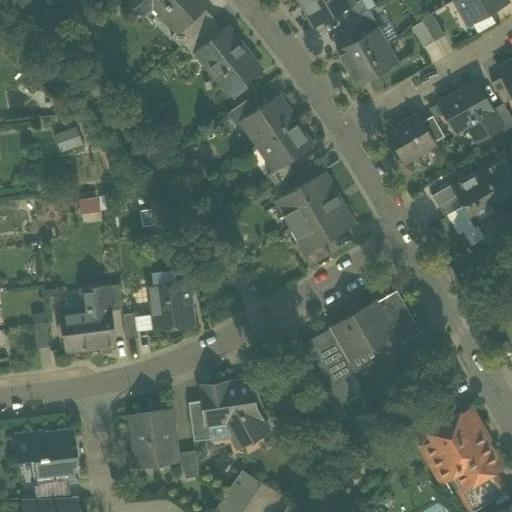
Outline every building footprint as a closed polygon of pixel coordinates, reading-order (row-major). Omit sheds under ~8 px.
[(177,31),(202,8),(204,7),(198,0),(128,0),(142,14),(152,4),(157,0),(159,0),(166,7),(160,12),(177,31)] [(157,0),(152,4),(160,12),(166,7),(159,0),(157,0)] [(351,4),(348,0),(304,0),(301,2),(315,26),(341,11),(351,5),(351,4)] [(341,11),(347,22),(367,10),(361,0),(358,0),(351,4),(351,5),(341,11)] [(505,0),(457,0),(471,23),(490,12),(507,2),(505,0)] [(179,46),(183,43),(212,19),(202,8),(177,31),(171,36),(179,46)] [(377,26),(367,10),(347,22),(356,38),(377,26)] [(496,22),(490,12),(471,23),(477,33),(496,22)] [(421,19),(422,21),(434,41),(444,35),(431,13),(421,19)] [(221,30),(212,19),(183,43),(192,54),(195,52),(195,51),(221,30)] [(423,47),(434,41),(422,21),(412,27),(423,47)] [(215,77),(230,95),(262,69),(260,67),(258,69),(245,53),(244,53),(234,41),(237,39),(226,25),(221,30),(195,51),(195,52),(196,53),(200,49),(213,65),(215,63),(222,71),(215,77)] [(336,50),(346,68),(388,44),(378,26),(377,26),(356,38),(336,50)] [(260,67),(237,39),(234,41),(244,53),(245,53),(258,69),(260,67)] [(398,62),(388,44),(346,68),(356,86),(398,62)] [(196,53),(215,77),(222,71),(215,63),(213,65),(200,49),(196,53)] [(511,59),(497,68),(501,75),(511,94),(511,59)] [(490,81),(503,103),(511,97),(511,94),(501,75),(490,81)] [(468,125),(477,140),(500,127),(501,126),(491,110),(475,82),(439,103),(455,132),(468,125)] [(300,132),(293,122),(285,110),(287,109),(278,94),(254,110),(241,119),(241,121),(242,121),(243,120),(250,130),(249,131),(258,145),(267,158),(268,157),(275,167),(274,168),(274,169),(275,170),(288,162),(312,146),(302,131),(300,132)] [(227,113),(235,125),(241,121),(241,119),(254,110),(247,99),(227,113)] [(511,125),(511,118),(503,103),(491,110),(501,126),(500,127),(503,131),(511,125)] [(285,110),(293,122),(295,120),(287,109),(285,110)] [(387,132),(404,162),(435,144),(434,142),(422,121),(418,114),(387,132)] [(422,121),(434,142),(444,136),(432,116),(422,121)] [(242,121),(249,131),(250,130),(243,120),(242,121)] [(302,131),(295,120),(293,122),(300,132),(302,131)] [(53,133),(60,151),(83,142),(76,124),(53,133)] [(479,168),(498,200),(511,191),(511,181),(509,176),(511,174),(511,149),(479,168)] [(268,157),(267,158),(274,168),(275,167),(268,157)] [(267,173),(275,185),(286,179),(295,173),(288,162),(275,170),(274,169),(267,173)] [(503,209),(500,204),(498,200),(479,168),(452,183),(458,194),(464,204),(476,224),(503,209)] [(305,253),(323,243),(354,225),(323,171),(292,189),(274,200),(290,227),(305,253)] [(511,174),(509,176),(511,181),(511,191),(498,200),(500,204),(511,196),(511,174)] [(292,189),(286,179),(275,185),(265,191),(272,202),(274,200),(292,189)] [(433,194),(439,205),(458,194),(452,183),(433,194)] [(464,204),(458,194),(439,205),(445,216),(464,204)] [(99,210),(98,195),(78,196),(79,211),(99,210)] [(302,255),(309,267),(330,255),(323,243),(305,253),(302,255)] [(152,270),(154,282),(180,279),(178,267),(152,270)] [(135,317),(137,331),(193,324),(187,278),(180,279),(154,282),(149,283),(153,314),(135,317)] [(106,286),(110,311),(116,310),(122,309),(118,284),(106,286)] [(61,312),(66,352),(114,345),(110,311),(106,286),(83,289),(85,309),(61,312)] [(330,326),(331,327),(349,360),(379,343),(386,355),(403,345),(401,343),(420,332),(396,290),(377,301),(377,300),(330,326)] [(138,337),(137,331),(135,317),(134,313),(122,314),(125,339),(138,337)] [(34,324),(37,348),(49,346),(46,324),(46,322),(34,324)] [(356,372),(349,360),(331,327),(308,340),(319,358),(315,360),(321,370),(330,386),(331,386),(343,379),(356,372)] [(349,360),(356,372),(386,355),(379,343),(349,360)] [(310,377),(331,414),(343,407),(339,401),(331,386),(330,386),(321,370),(310,377)] [(351,394),(343,379),(331,386),(339,401),(351,394)] [(208,426),(209,426),(225,423),(232,436),(239,448),(237,443),(264,428),(267,433),(254,408),(250,383),(227,387),(227,385),(203,388),(204,400),(208,426)] [(189,402),(194,441),(210,439),(211,438),(209,426),(208,426),(204,400),(189,402)] [(456,471),(464,486),(490,471),(499,466),(484,441),(483,443),(477,434),(479,432),(481,431),(469,409),(431,431),(436,439),(422,446),(441,480),(455,472),(456,471)] [(130,415),(137,467),(178,461),(171,410),(130,415)] [(229,439),(232,436),(225,423),(209,426),(211,438),(210,439),(211,441),(229,439)] [(47,484),(47,486),(69,483),(77,482),(76,467),(80,467),(77,446),(73,447),(70,429),(42,433),(42,430),(14,434),(18,462),(44,458),(47,484)] [(181,452),(185,478),(199,476),(195,450),(181,452)] [(242,470),(235,480),(255,493),(262,483),(242,470)] [(468,490),(478,508),(489,502),(503,494),(490,471),(464,486),(467,490),(468,490)] [(235,480),(228,490),(248,503),(255,493),(235,480)] [(36,486),(37,498),(70,497),(69,483),(47,486),(47,484),(36,486)] [(228,490),(221,499),(239,511),(241,511),(248,503),(228,490)] [(459,495),(469,511),(471,511),(478,508),(468,490),(467,490),(466,491),(459,495)] [(79,511),(79,497),(71,497),(70,497),(37,498),(23,499),(23,511),(79,511)] [(239,511),(221,499),(215,509),(212,511),(239,511)] [(303,511),(290,502),(282,511),(303,511)] [(495,511),(489,502),(478,508),(471,511),(495,511)] [(511,511),(511,502),(495,511),(511,511)]
